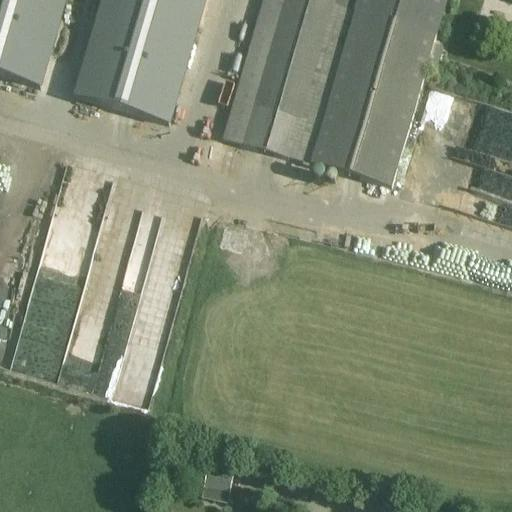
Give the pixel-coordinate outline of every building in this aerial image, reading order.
[(0,0),(0,79),(40,91),(66,0),(0,0)] [(106,0),(77,102),(169,129),(206,0),(106,0)] [(437,38),(336,9),(338,0),(263,0),(222,144),(290,164),(310,169),(393,193),(437,38)] [(338,0),(336,9),(437,38),(448,0),(338,0)] [(234,478),(208,473),(204,494),(230,499),(234,478)]
